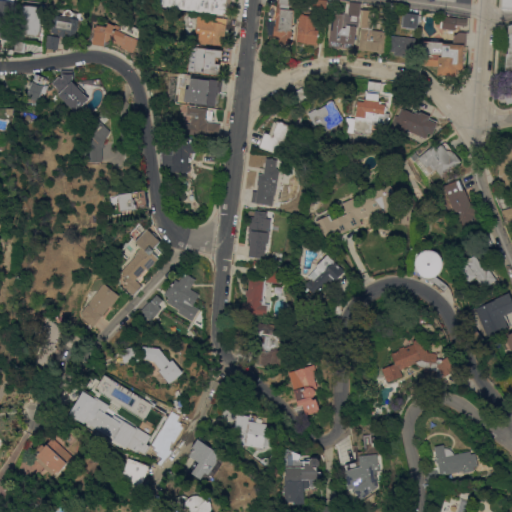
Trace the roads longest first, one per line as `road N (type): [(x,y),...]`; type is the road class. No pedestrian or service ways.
road 1 (residential): [(511,425),(444,303),(398,284),(370,292),(350,318),(344,427),(330,438),(299,435),(267,390),(217,356)]
road 2 (residential): [(217,356),(253,0)]
road 3 (residential): [(194,240),(166,227),(140,93),(126,67),(96,57),(0,66)]
road 4 (residential): [(0,475),(53,387),(194,240)]
road 5 (residential): [(511,114),(473,122),(406,75),(351,65),(293,72),(244,91)]
road 6 (residential): [(511,255),(473,122),(484,0)]
road 7 (residential): [(511,436),(457,399),(433,398),(419,410),(413,429),(427,511)]
road 8 (residential): [(156,483),(209,398),(217,356)]
